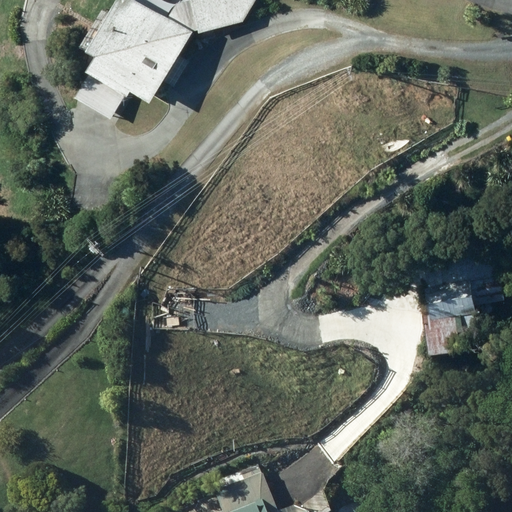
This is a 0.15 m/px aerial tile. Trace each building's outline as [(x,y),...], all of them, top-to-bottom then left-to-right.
[(110,111),(129,79),(149,91),(158,76),(192,21),(245,13),(252,0),(171,0),(169,5),(160,0),(110,0),(87,38),(103,48),(77,91),(110,111)] [(422,287),(427,310),(417,312),(424,349),(459,342),(453,312),(476,308),(475,302),(505,296),(500,271),(422,287)] [(169,311),(168,325),(178,326),(179,311),(169,311)] [(219,511),(274,511),(258,464),(208,481),(219,511)] [(338,511),(362,511),(353,503),(340,506),(338,511)]
